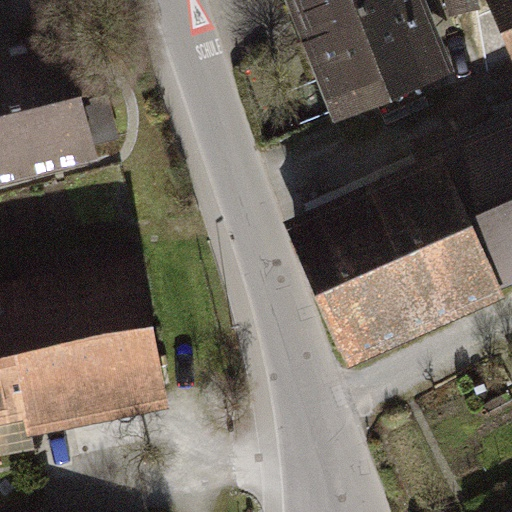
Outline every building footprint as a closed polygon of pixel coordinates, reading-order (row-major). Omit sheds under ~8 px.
[(427,0),(287,0),(335,116),(455,68),(427,0)] [(511,0),(495,0),(511,38),(511,0)] [(75,23),(0,43),(0,195),(112,169),(75,23)] [(487,153),(298,237),(347,347),(492,283),(486,268),(511,256),(511,130),(483,143),(487,153)] [(0,410),(163,377),(135,242),(25,265),(28,282),(0,287),(0,410)]
